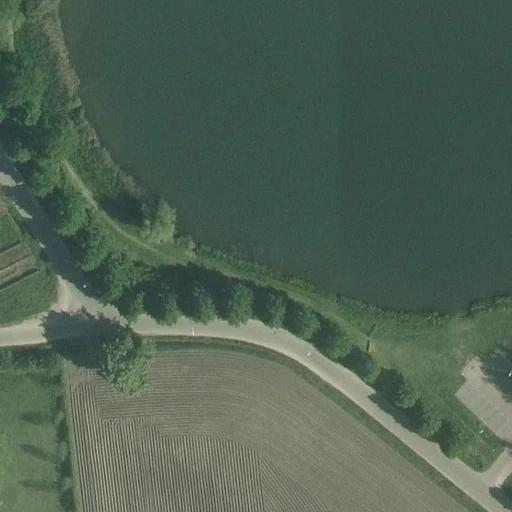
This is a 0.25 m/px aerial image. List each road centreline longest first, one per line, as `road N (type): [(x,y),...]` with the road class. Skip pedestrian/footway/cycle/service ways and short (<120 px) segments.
road 1 (unclassified): [(509,511),(333,366),(250,332),(92,325)]
road 2 (unclassified): [(92,325),(60,257),(0,165)]
